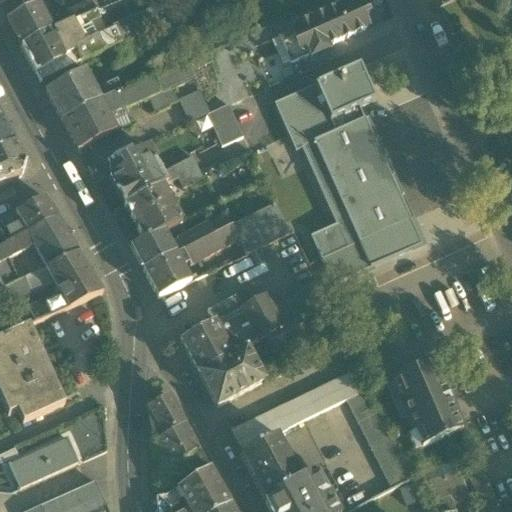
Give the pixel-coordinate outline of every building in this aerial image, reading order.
[(0,0),(0,8),(16,0),(0,0)] [(237,0),(245,15),(255,10),(250,0),(237,0)] [(55,18),(60,29),(96,13),(91,2),(55,18)] [(290,66),(308,58),(310,57),(307,50),(323,43),(325,48),(327,48),(328,47),(328,48),(334,46),(333,45),(342,41),(342,42),(348,39),(348,38),(353,36),(354,37),(361,34),(361,33),(366,30),(364,25),(355,4),(333,13),(333,12),(325,16),(326,17),(322,18),(321,17),(313,21),(314,22),(307,25),(306,24),(299,27),(299,28),(278,38),(278,39),(289,64),(290,66)] [(355,4),(364,25),(367,18),(363,6),(355,4)] [(7,22),(21,48),(51,32),(37,5),(7,22)] [(129,21),(137,38),(162,27),(154,10),(129,21)] [(65,58),(75,53),(74,50),(83,46),(77,32),(100,21),(96,13),(60,29),(52,32),(52,34),(65,58)] [(114,32),(105,36),(83,46),(74,50),(75,53),(80,63),(110,50),(132,41),(137,38),(129,21),(112,28),(114,32)] [(77,32),(83,46),(105,36),(100,21),(77,32)] [(21,48),(36,75),(65,59),(65,58),(52,34),(52,32),(51,32),(21,48)] [(281,68),(289,64),(278,39),(270,42),(281,68)] [(110,50),(117,65),(138,56),(132,41),(110,50)] [(329,53),(327,48),(325,48),(323,43),(307,50),(310,57),(308,58),(310,62),(329,53)] [(36,75),(39,82),(80,63),(75,53),(65,58),(65,59),(36,75)] [(187,65),(176,70),(184,87),(194,82),(187,65)] [(161,95),(161,96),(184,87),(176,70),(176,69),(154,79),(161,95)] [(358,69),(315,89),(330,123),(355,111),(373,103),(358,69)] [(62,124),(99,103),(94,93),(83,73),(46,94),(62,124)] [(122,93),(99,103),(108,118),(124,111),(149,100),(161,95),(154,79),(122,93)] [(117,82),(94,93),(99,103),(122,93),(117,82)] [(360,123),(355,111),(330,123),(315,89),(275,106),(295,153),(301,150),(336,227),(310,238),(321,262),(409,223),(364,122),(360,123)] [(179,102),(189,125),(210,115),(200,93),(179,102)] [(149,100),(156,116),(168,111),(161,96),(161,95),(149,100)] [(116,134),(108,118),(99,103),(62,124),(78,154),(116,134)] [(206,118),(221,149),(242,140),(227,108),(206,118)] [(108,118),(116,134),(131,127),(124,111),(108,118)] [(0,153),(15,147),(3,124),(0,125),(0,153)] [(25,167),(15,147),(0,153),(0,186),(22,177),(25,167)] [(123,208),(162,189),(158,181),(151,167),(155,165),(147,149),(109,169),(113,177),(109,179),(123,208)] [(172,183),(177,181),(197,170),(191,159),(165,172),(167,176),(168,176),(172,183)] [(202,180),(197,170),(177,181),(182,191),(202,180)] [(167,176),(158,181),(162,189),(172,183),(168,176),(167,176)] [(123,208),(142,245),(163,234),(180,225),(162,189),(123,208)] [(21,224),(5,232),(1,225),(0,225),(0,249),(26,236),(28,235),(57,220),(45,200),(16,214),(21,224)] [(275,207),(231,229),(238,243),(237,244),(245,259),(289,237),(275,207)] [(208,225),(215,238),(231,229),(225,217),(208,225)] [(32,247),(46,271),(79,256),(57,220),(28,235),(26,236),(32,247)] [(421,249),(409,223),(321,262),(332,288),(421,249)] [(177,243),(170,247),(175,258),(215,238),(208,225),(176,241),(177,243)] [(190,268),(237,244),(238,243),(231,229),(215,238),(175,258),(181,268),(188,264),(190,268)] [(143,274),(175,258),(170,247),(163,234),(142,245),(130,251),(143,274)] [(0,249),(0,265),(8,261),(24,253),(32,247),(26,236),(0,249)] [(102,296),(79,256),(46,271),(45,271),(53,285),(60,297),(68,311),(102,296)] [(143,274),(158,301),(190,286),(187,281),(181,268),(175,258),(143,274)] [(0,265),(0,286),(3,292),(19,284),(8,261),(0,265)] [(18,296),(20,301),(53,285),(45,271),(26,281),(30,291),(18,296)] [(187,281),(190,286),(199,281),(196,277),(187,281)] [(30,291),(26,281),(19,284),(3,292),(0,293),(0,299),(4,308),(20,301),(18,296),(30,291)] [(294,296),(305,318),(324,307),(313,286),(294,296)] [(214,324),(232,358),(245,350),(265,339),(283,330),(270,306),(264,296),(240,309),(234,299),(207,314),(213,325),(214,324)] [(294,296),(270,306),(283,330),(305,318),(294,296)] [(20,331),(68,311),(60,297),(27,312),(22,305),(9,311),(20,331)] [(265,339),(274,354),(332,323),(324,307),(305,318),(283,330),(265,339)] [(180,343),(198,376),(232,358),(214,324),(213,325),(180,343)] [(65,408),(51,378),(49,374),(29,328),(21,332),(0,341),(0,400),(0,401),(8,418),(17,414),(23,426),(65,408)] [(198,376),(217,410),(264,384),(245,350),(232,358),(198,376)] [(392,383),(400,401),(440,383),(433,365),(392,383)] [(462,432),(440,383),(400,401),(398,401),(412,434),(414,433),(421,450),(462,432)] [(346,403),(368,446),(389,434),(367,394),(346,403)] [(176,395),(147,407),(171,466),(200,454),(176,395)] [(401,459),(389,434),(368,446),(390,491),(411,481),(401,459)] [(242,456),(266,501),(299,483),(292,468),(297,465),(291,455),(286,458),(276,439),(242,456)] [(14,479),(19,493),(78,467),(67,441),(14,465),(19,477),(14,479)] [(0,457),(0,466),(19,460),(15,451),(0,457)] [(424,473),(429,485),(458,475),(453,462),(424,473)] [(219,511),(229,507),(229,506),(209,472),(165,499),(165,498),(156,500),(156,505),(156,511),(170,511),(178,507),(178,501),(181,499),(188,511),(219,511)] [(468,477),(483,511),(496,511),(479,472),(468,477)] [(266,501),(271,511),(274,511),(322,487),(315,474),(299,483),(266,501)] [(425,486),(433,503),(447,498),(465,492),(458,475),(429,485),(425,486)] [(107,511),(95,486),(35,511),(107,511)] [(421,502),(413,486),(398,493),(406,509),(421,502)] [(335,511),(322,487),(274,511),(335,511)] [(433,503),(436,511),(453,511),(447,498),(433,503)]
